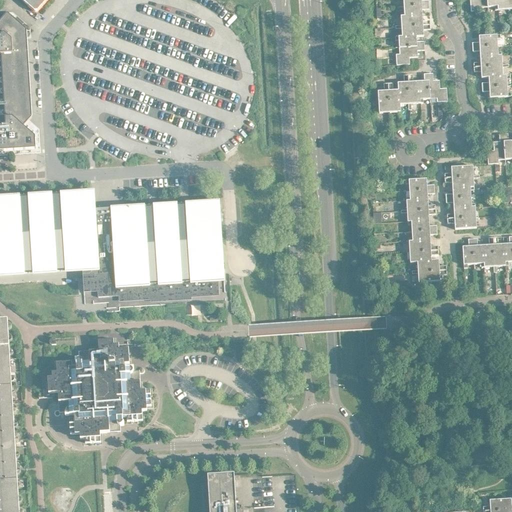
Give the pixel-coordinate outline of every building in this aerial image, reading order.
[(24,0),(25,0),(24,1),(25,1),(30,5),(30,6),(30,5),(35,10),(35,11),(36,10),(39,10),(40,10),(39,9),(44,5),(45,4),(44,4),(47,1),(48,1),(47,1),(47,0),(24,0)] [(482,7),(489,7),(488,0),(471,0),(472,11),(483,11),(482,7)] [(496,10),(500,10),(499,0),(488,0),(489,7),(496,6),(496,10)] [(503,6),(510,6),(509,0),(499,0),(500,10),(503,10),(503,6)] [(402,13),(402,16),(424,15),(424,9),(431,9),(430,4),(405,6),(406,13),(402,13)] [(33,117),(28,29),(9,12),(0,22),(0,151),(38,149),(37,137),(29,131),(35,125),(30,121),(33,117)] [(397,25),(397,27),(432,25),(431,20),(424,21),(424,15),(402,16),(403,25),(397,25)] [(403,28),(403,36),(403,37),(418,36),(418,37),(425,36),(425,30),(432,29),(432,25),(397,27),(397,28),(403,28)] [(473,43),(474,47),(499,45),(499,38),(502,38),(502,35),(480,36),(481,42),(473,43)] [(400,40),(400,47),(426,46),(425,41),(418,42),(418,37),(418,36),(403,37),(403,36),(396,37),(396,40),(400,40)] [(481,51),(482,57),(503,55),(503,52),(499,52),(499,45),(474,47),(474,51),(481,51)] [(426,46),(400,47),(401,54),(397,54),(398,65),(411,64),(411,57),(419,57),(419,51),(426,50),(426,46)] [(475,63),(475,67),(510,65),(510,64),(504,64),(503,55),(482,57),(482,63),(475,63)] [(483,78),(490,77),(504,76),(504,75),(504,67),(510,67),(510,65),(475,67),(475,72),(483,71),(483,78)] [(434,73),(430,74),(431,99),(438,98),(438,102),(449,101),(448,88),(441,89),(441,80),(434,81),(434,73)] [(426,81),(420,82),(421,103),(425,103),(424,99),(431,99),(430,74),(425,74),(426,81)] [(399,83),(399,90),(400,90),(401,104),(402,104),(410,104),(410,110),(412,110),(409,75),(405,75),(405,82),(399,83)] [(414,75),(409,75),(412,110),(413,110),(413,104),(421,103),(420,82),(414,82),(414,75)] [(483,83),(483,87),(509,86),(508,79),(511,79),(511,75),(504,75),(504,76),(490,77),(490,83),(483,83)] [(391,109),(389,83),(385,84),(385,91),(379,91),(381,113),(384,113),(384,109),(391,109)] [(394,83),(389,83),(391,109),(398,108),(398,112),(402,111),(402,104),(401,104),(400,90),(399,90),(394,90),(394,83)] [(509,86),(483,87),(484,92),(491,91),(491,98),(511,96),(511,92),(509,93),(509,86)] [(506,159),(505,134),(501,134),(501,141),(495,142),(496,150),(489,151),(489,164),(500,163),(499,160),(506,159)] [(445,174),(446,178),(481,176),(480,175),(474,175),(474,166),(452,167),(453,173),(445,174)] [(453,182),(454,188),(475,187),(475,178),(481,178),(481,176),(446,178),(446,183),(453,182)] [(410,184),(411,191),(436,189),(436,185),(428,185),(428,179),(406,180),(407,184),(410,184)] [(447,194),(447,199),(472,197),(472,190),(475,190),(475,187),(454,188),(454,194),(447,194)] [(407,198),(408,201),(429,200),(429,194),(436,194),(436,189),(411,191),(411,197),(407,198)] [(96,191),(0,197),(0,275),(84,270),(85,293),(86,300),(94,300),(94,302),(94,303),(109,302),(111,302),(111,307),(111,308),(120,307),(121,307),(165,304),(227,301),(226,292),(225,274),(224,256),(221,207),(221,202),(97,209),(96,191)] [(454,203),(455,208),(476,207),(476,204),(473,204),(472,197),(447,199),(447,203),(454,203)] [(402,210),(402,212),(437,210),(437,205),(429,206),(429,200),(408,201),(408,210),(402,210)] [(448,215),(448,219),(473,217),(473,211),(477,210),(476,207),(455,208),(455,214),(448,215)] [(408,213),(409,221),(430,220),(430,214),(437,214),(437,210),(402,212),(402,213),(408,213)] [(473,217),(448,219),(448,224),(456,223),(456,229),(478,228),(477,224),(474,224),(473,217)] [(413,224),(413,231),(438,230),(438,225),(431,226),(430,220),(409,221),(409,225),(413,224)] [(407,239),(408,242),(432,241),(431,235),(438,234),(438,230),(413,231),(413,238),(407,239)] [(499,237),(494,238),(496,272),(498,272),(497,266),(506,266),(505,244),(499,244),(499,237)] [(482,267),(486,267),(484,245),(479,246),(478,238),(474,239),(475,264),(482,264),(482,267)] [(484,245),(486,267),(494,266),(495,272),(496,272),(494,238),(490,238),(490,245),(484,245)] [(468,264),(475,264),(474,239),(469,239),(470,246),(464,247),(465,268),(469,268),(468,264)] [(408,242),(408,252),(439,250),(439,246),(432,246),(432,241),(408,242)] [(409,263),(418,262),(433,261),(433,260),(432,255),(440,255),(439,250),(408,252),(409,263)] [(413,271),(413,272),(448,270),(447,266),(440,266),(440,260),(433,260),(433,261),(418,262),(419,270),(413,271)] [(448,270),(413,272),(413,274),(419,273),(420,283),(441,281),(441,275),(448,275),(448,270)] [(0,318),(0,511),(20,511),(9,318),(0,318)] [(54,382),(49,382),(50,393),(60,392),(60,402),(65,401),(66,412),(67,412),(67,413),(68,413),(68,414),(69,415),(70,415),(75,414),(76,419),(72,419),(71,420),(72,433),(73,434),(81,434),(81,438),(83,439),(86,438),(87,442),(88,443),(101,442),(102,441),(101,433),(110,432),(111,431),(111,427),(122,427),(122,425),(123,425),(123,424),(124,424),(124,423),(124,422),(124,417),(128,416),(129,420),(130,421),(143,421),(144,420),(143,411),(147,411),(148,409),(148,406),(152,405),(153,404),(152,391),(151,390),(142,391),(142,382),(141,381),(137,381),(136,371),(134,371),(134,370),(134,369),(133,368),(132,368),(131,368),(126,368),(126,364),(130,363),(131,362),(130,343),(110,344),(110,340),(101,340),(100,341),(100,350),(91,350),(91,355),(80,356),(80,358),(77,358),(78,366),(68,366),(68,362),(59,362),(58,363),(58,372),(55,372),(54,373),(54,382)] [(210,511),(255,511),(255,507),(238,508),(236,478),(236,477),(209,478),(210,511)] [(484,506),(484,511),(511,509),(511,498),(491,500),(491,506),(484,506)]
